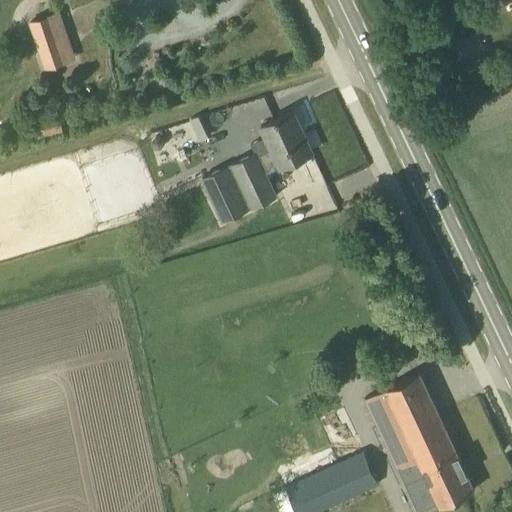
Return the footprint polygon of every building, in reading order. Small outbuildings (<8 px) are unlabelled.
[(29,21),(44,67),(69,59),(54,12),(29,21)] [(480,31),(454,39),(460,59),(486,51),(480,31)] [(280,167),(312,151),(304,134),(302,135),(299,127),(301,126),(293,110),(261,125),(266,136),(251,143),(255,152),(202,177),(222,220),(276,195),(266,173),(280,166),(280,167)] [(196,138),(208,134),(200,111),(189,115),(196,138)] [(190,120),(176,124),(179,138),(193,134),(190,120)] [(368,395),(396,454),(401,465),(397,466),(405,482),(425,473),(440,505),(474,489),(419,371),(368,395)] [(297,511),(314,511),(378,483),(343,407),(318,418),(338,461),(285,486),(297,511)]
